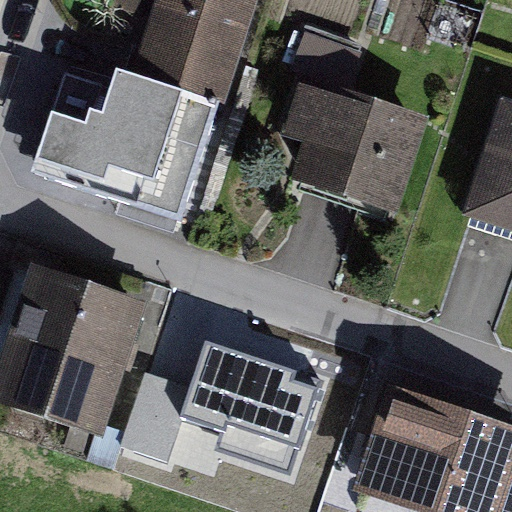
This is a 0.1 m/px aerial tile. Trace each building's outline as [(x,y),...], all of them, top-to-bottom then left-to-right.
[(43,183),(196,231),(269,0),(159,0),(139,67),(112,58),(89,131),(62,123),(43,183)] [(264,176),(387,218),(420,123),(296,82),(264,176)] [(511,106),(504,104),(472,215),(511,226),(511,106)] [(10,273),(0,307),(0,410),(113,441),(149,311),(10,273)] [(185,343),(154,438),(259,471),(289,376),(185,343)] [(511,511),(511,441),(385,401),(350,511),(511,511)]
